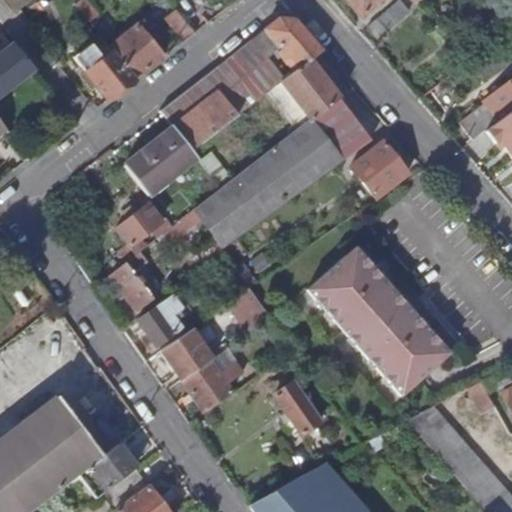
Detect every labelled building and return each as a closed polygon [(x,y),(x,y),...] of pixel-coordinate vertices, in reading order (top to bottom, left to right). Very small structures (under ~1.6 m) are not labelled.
[(343,0),(359,17),(377,0),(343,0)] [(366,28),(376,39),(408,11),(398,0),(366,28)] [(182,42),(194,33),(175,10),(164,19),(182,42)] [(277,19),(263,30),(277,45),(271,50),(293,73),(308,61),(321,51),(293,20),(277,19)] [(135,78),(162,58),(151,43),(156,38),(141,22),(110,47),(113,51),(135,78)] [(106,101),(135,78),(113,51),(102,60),(89,44),(72,58),(81,70),(77,73),(90,89),(94,86),(106,101)] [(282,81),(293,73),(271,50),(263,57),(282,81)] [(308,61),(293,73),(282,81),(279,83),(308,120),(311,119),(337,98),(308,61)] [(497,121),(511,108),(511,79),(483,102),(483,104),(497,121)] [(171,128),(190,152),(236,117),(216,92),(173,126),(171,128)] [(339,101),(219,189),(192,210),(198,219),(221,249),(370,140),(339,101)] [(483,131),(497,121),(483,104),(457,123),(471,140),(483,131)] [(511,108),(497,121),(483,131),(493,143),(497,141),(511,160),(511,159),(511,108)] [(123,166),(147,195),(194,157),(190,152),(171,128),(123,166)] [(374,199),(406,174),(380,142),(349,167),(374,199)] [(114,230),(128,247),(137,240),(149,230),(160,222),(146,205),(133,214),(129,210),(123,215),(126,220),(114,230)] [(198,219),(192,210),(171,226),(161,234),(168,242),(198,219)] [(171,226),(165,218),(160,222),(149,230),(155,238),(161,234),(171,226)] [(138,252),(144,247),(137,240),(128,247),(127,248),(117,252),(125,262),(138,252)] [(307,289),(385,379),(400,396),(451,353),(431,330),(358,245),(307,289)] [(138,252),(125,262),(125,264),(131,272),(145,261),(138,252)] [(250,288),(226,255),(215,263),(239,296),(250,288)] [(125,262),(106,277),(135,313),(152,299),(131,272),(125,264),(125,262)] [(250,288),(239,296),(237,297),(258,327),(271,318),(250,288)] [(136,321),(155,347),(180,329),(172,316),(180,310),(170,296),(136,321)] [(229,347),(246,335),(235,321),(219,333),(229,347)] [(191,330),(159,352),(180,381),(209,361),(211,359),(191,330)] [(202,413),(231,393),(225,385),(241,374),(234,364),(218,375),(209,361),(180,381),(202,413)] [(506,368),(480,381),(487,394),(511,381),(506,368)] [(236,390),(257,375),(252,369),(232,383),(232,384),(236,390)] [(493,407),(479,382),(468,388),(482,413),(493,407)] [(272,396),(300,436),(318,422),(311,411),(315,408),(305,394),(301,397),(290,383),(272,396)] [(327,397),(317,383),(309,388),(320,403),(327,397)] [(511,389),(501,396),(511,414),(511,389)] [(62,487),(78,475),(87,468),(102,456),(57,397),(16,428),(62,487)] [(511,511),(511,500),(469,451),(430,408),(406,421),(485,511),(511,511)] [(0,440),(0,511),(29,511),(62,487),(16,428),(0,440)] [(102,456),(87,468),(106,490),(133,469),(133,468),(116,446),(102,456)] [(366,511),(325,464),(247,506),(251,511),(366,511)] [(87,468),(78,475),(96,497),(99,495),(106,490),(87,468)] [(133,469),(106,490),(99,495),(111,511),(113,511),(146,487),(133,470),(133,468),(133,469)] [(165,511),(146,487),(113,511),(165,511)]
